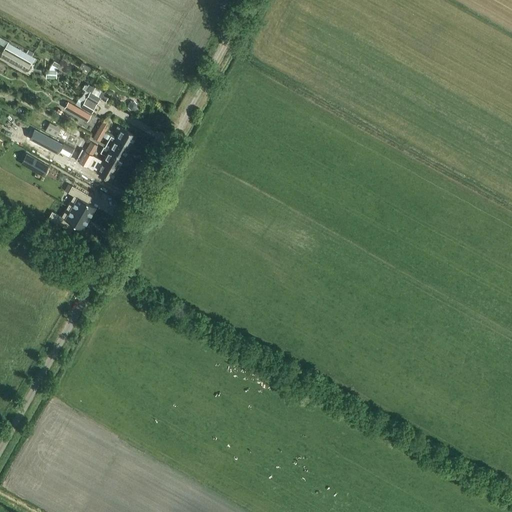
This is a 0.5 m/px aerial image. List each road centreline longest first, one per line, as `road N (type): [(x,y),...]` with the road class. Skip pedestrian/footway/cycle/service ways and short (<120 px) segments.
road 1 (unclassified): [(0,450),(188,110)]
road 2 (track): [(188,110),(250,0)]
